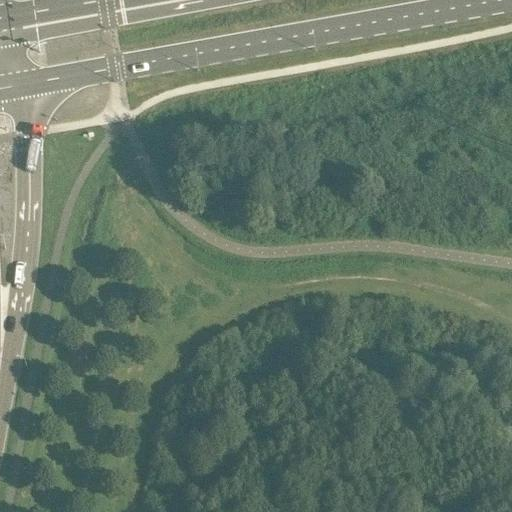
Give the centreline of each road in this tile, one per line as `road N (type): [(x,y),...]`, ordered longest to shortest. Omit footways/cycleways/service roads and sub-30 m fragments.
road 1 (primary): [(16,85),(507,0)]
road 2 (secondary): [(0,383),(26,261),(28,185),(16,85)]
